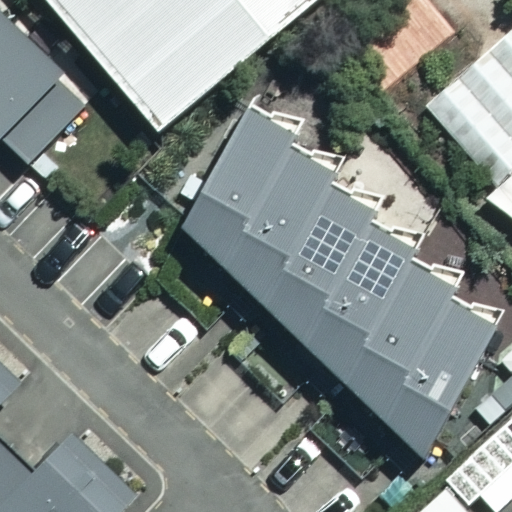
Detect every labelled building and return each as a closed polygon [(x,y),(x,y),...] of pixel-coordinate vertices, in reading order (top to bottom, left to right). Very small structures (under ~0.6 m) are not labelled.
[(49,0),(167,142),(329,0),(49,0)] [(0,146),(23,167),(89,96),(0,12),(0,146)] [(511,34),(422,113),(511,215),(511,34)] [(489,332),(237,102),(169,222),(414,463),(489,332)] [(0,386),(8,378),(0,370),(0,386)] [(0,448),(0,511),(104,511),(124,492),(57,426),(18,466),(0,448)] [(468,511),(451,492),(429,511),(468,511)]
